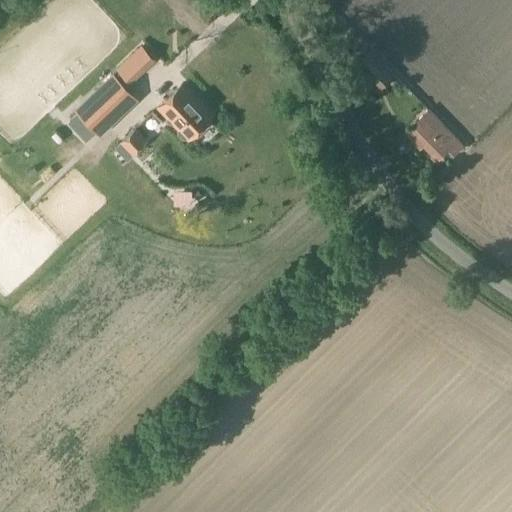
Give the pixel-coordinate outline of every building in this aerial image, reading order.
[(393,74),(368,48),(353,64),(377,90),(393,74)] [(113,75),(81,105),(77,109),(83,115),(98,131),(134,97),(113,75)] [(212,115),(182,84),(157,108),(188,139),(212,115)] [(421,122),(406,136),(419,149),(422,147),(435,160),(449,147),(446,144),(454,137),(428,110),(418,119),(421,122)] [(147,140),(135,127),(119,143),(132,155),(147,140)] [(13,320),(28,309),(18,295),(2,306),(13,320)]
